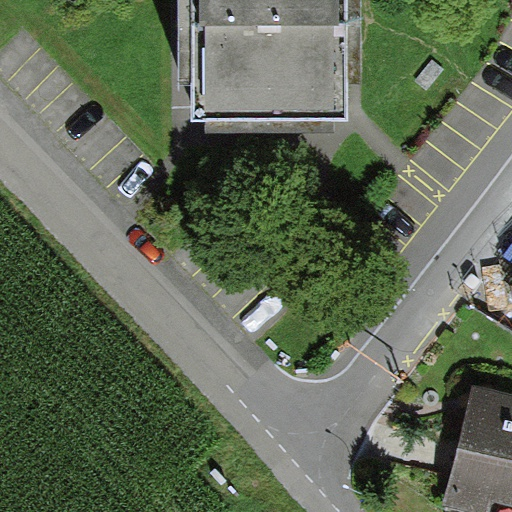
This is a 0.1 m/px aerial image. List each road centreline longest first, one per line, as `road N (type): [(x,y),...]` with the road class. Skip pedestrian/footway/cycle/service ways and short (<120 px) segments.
road 1 (residential): [(296,450),(0,147)]
road 2 (residential): [(296,450),(376,375),(511,197)]
